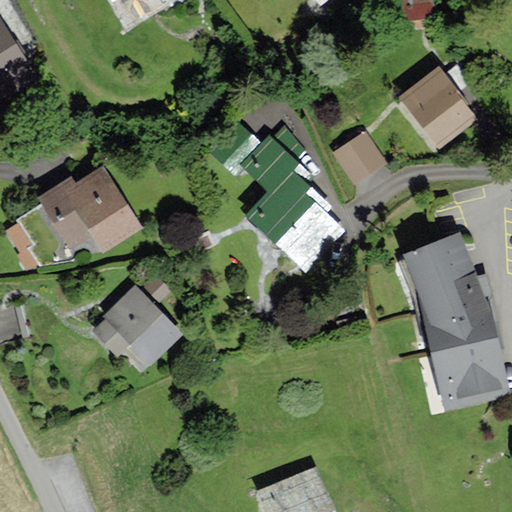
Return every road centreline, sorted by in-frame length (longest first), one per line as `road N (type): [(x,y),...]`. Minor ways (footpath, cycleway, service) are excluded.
road 1 (residential): [(511,174),(421,176),(358,218)]
road 2 (residential): [(0,404),(54,511)]
